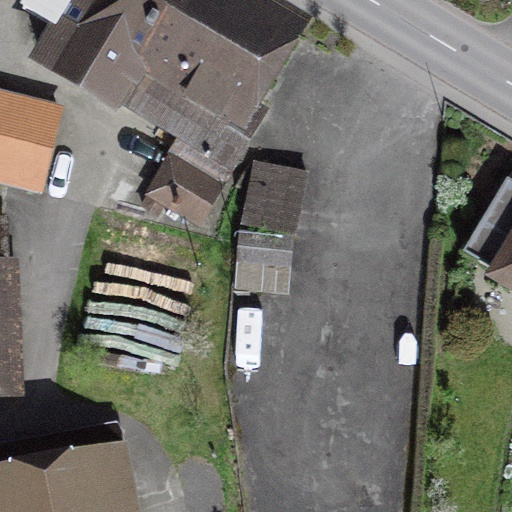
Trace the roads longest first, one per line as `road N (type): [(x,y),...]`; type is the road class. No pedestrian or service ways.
road 1 (residential): [(0,436),(83,427),(156,469),(163,511)]
road 2 (secondary): [(373,0),(511,82)]
